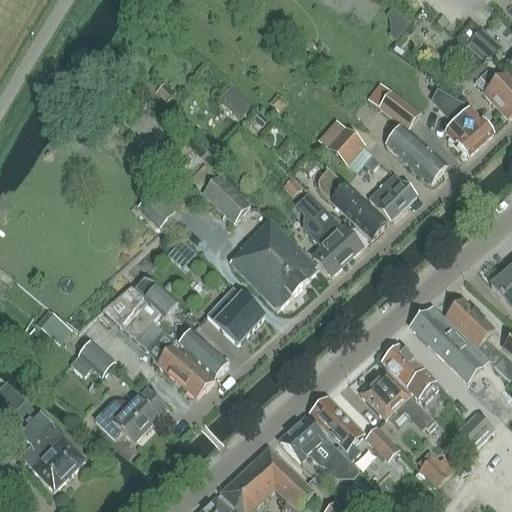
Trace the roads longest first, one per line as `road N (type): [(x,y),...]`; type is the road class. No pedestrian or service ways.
road 1 (tertiary): [(173,511),(511,218)]
road 2 (unclassified): [(201,427),(195,419),(511,133)]
